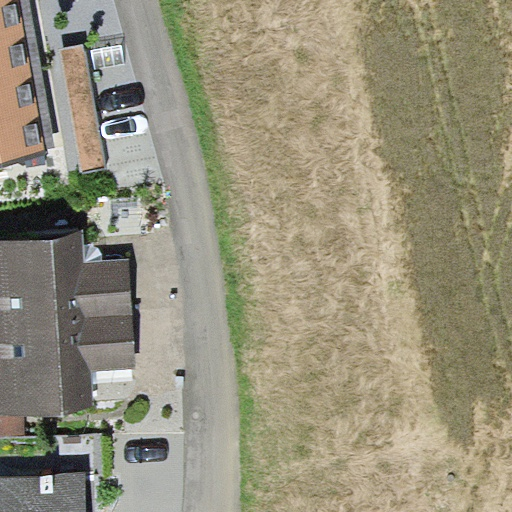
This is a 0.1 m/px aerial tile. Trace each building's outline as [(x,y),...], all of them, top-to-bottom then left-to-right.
[(19,0),(0,0),(0,27),(23,24),(19,0)] [(30,0),(19,0),(23,24),(31,65),(38,107),(46,148),(55,147),(30,0)] [(23,24),(0,27),(0,70),(31,65),(23,24)] [(85,43),(60,47),(81,171),(106,167),(85,43)] [(0,113),(38,107),(31,65),(0,70),(0,113)] [(38,107),(0,113),(0,161),(47,153),(46,148),(38,107)] [(0,321),(132,314),(129,258),(84,261),(82,230),(0,233),(0,321)] [(135,369),(132,314),(0,321),(0,413),(94,408),(92,371),(135,369)] [(86,511),(86,472),(0,473),(0,511),(86,511)]
